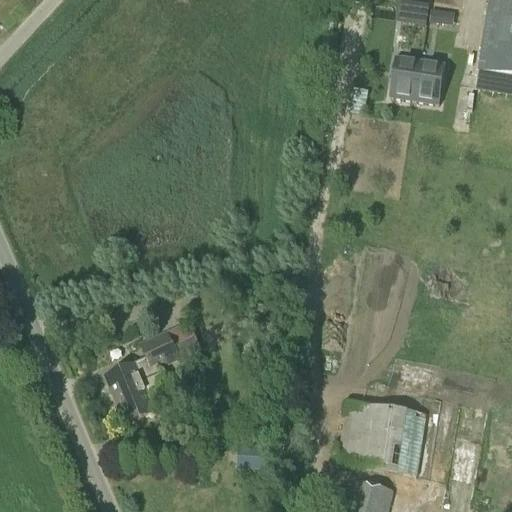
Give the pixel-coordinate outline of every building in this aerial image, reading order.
[(511,145),(511,0),(487,0),(467,138),(511,145)] [(393,24),(419,25),(419,4),(393,4),(393,24)] [(442,15),(431,13),(429,26),(441,27),(442,15)] [(416,104),(416,105),(422,64),(421,64),(397,60),(391,101),(416,104)] [(447,68),(422,64),(416,105),(441,108),(447,68)] [(154,374),(180,363),(169,337),(143,348),(149,363),(135,368),(107,379),(127,428),(155,416),(148,399),(162,393),(154,374)] [(416,479),(425,417),(346,406),(338,468),(416,479)] [(237,450),(236,471),(266,471),(266,451),(238,450),(237,450)] [(388,511),(393,494),(354,485),(347,511),(388,511)]
